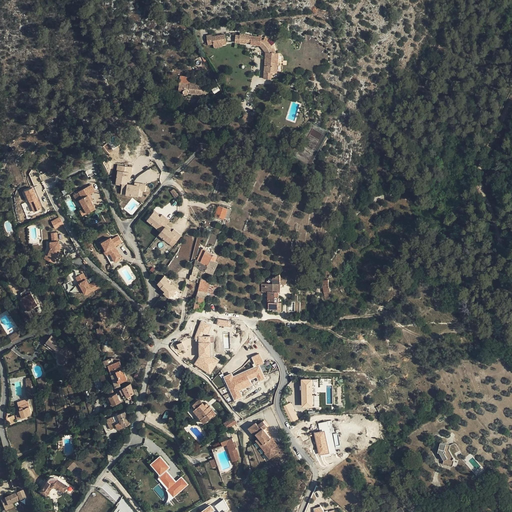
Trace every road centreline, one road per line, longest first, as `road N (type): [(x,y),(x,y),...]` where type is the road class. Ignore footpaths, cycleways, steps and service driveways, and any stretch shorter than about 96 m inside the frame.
road 1 (residential): [(140,311),(84,255),(50,190),(97,166),(124,230)]
road 2 (residential): [(300,511),(313,466),(278,409),(283,368),(248,319)]
road 3 (residential): [(76,511),(132,435),(158,344)]
road 4 (track): [(511,108),(481,182),(511,270)]
road 5 (track): [(175,337),(199,235),(174,174)]
road 6 (residential): [(124,230),(241,107)]
